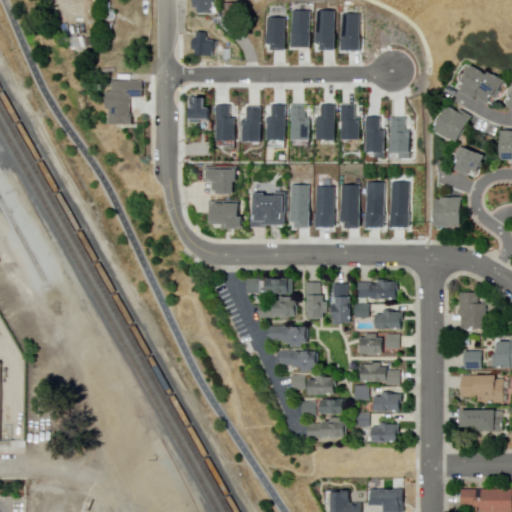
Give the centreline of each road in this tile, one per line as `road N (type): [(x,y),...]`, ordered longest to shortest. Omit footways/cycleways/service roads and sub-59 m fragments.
road 1 (residential): [(511,283),(448,258),(228,257),(189,240)]
road 2 (residential): [(434,511),(434,257)]
road 3 (residential): [(497,274),(510,245),(483,218),(478,200),(485,184),(511,176),(506,122),(447,92)]
road 4 (residential): [(189,240),(171,196),(170,0)]
road 5 (residential): [(170,77),(396,76)]
